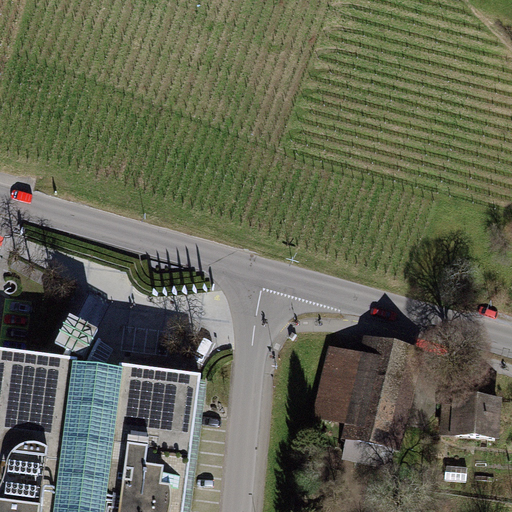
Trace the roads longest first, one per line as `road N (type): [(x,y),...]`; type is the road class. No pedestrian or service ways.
road 1 (tertiary): [(0,202),(265,276)]
road 2 (tertiary): [(265,276),(511,344)]
road 3 (residential): [(265,276),(238,511)]
